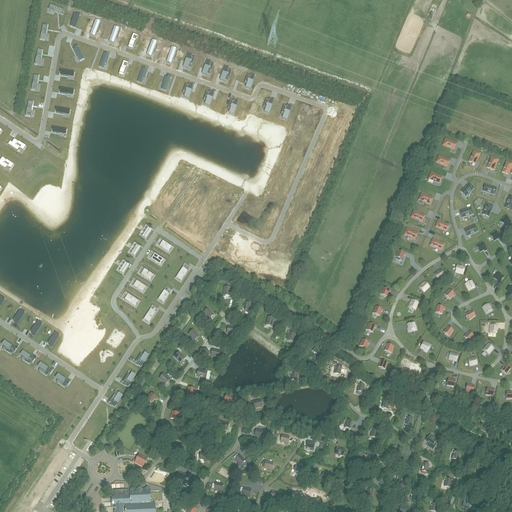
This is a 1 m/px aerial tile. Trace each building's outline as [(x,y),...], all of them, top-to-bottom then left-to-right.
[(50,5),(49,9),(62,14),(64,10),(50,5)] [(73,21),(71,27),(75,28),(80,14),(77,13),(77,15),(74,14),(72,21),(73,21)] [(133,34),(129,45),(133,47),(137,36),(133,34)] [(75,48),(73,49),(76,56),(77,55),(79,61),(84,59),(77,46),(74,47),(75,48)] [(105,53),(99,66),(104,68),(106,63),(109,56),(107,55),(108,54),(105,53)] [(188,54),(183,67),(187,69),(188,66),(191,67),(194,58),(192,57),(192,55),(188,54)] [(207,61),(202,74),(206,75),(207,72),(210,73),(213,65),(210,64),(211,62),(207,61)] [(225,67),(220,80),(224,82),(225,79),(228,80),(231,71),(228,70),(229,68),(225,67)] [(143,68),(138,81),(142,83),(144,77),(145,77),(147,71),(145,70),(146,69),(143,68)] [(247,75),(244,84),(247,85),(246,88),(250,89),(255,76),(251,75),(250,76),(247,75)] [(163,83),(161,89),(166,91),(171,77),(168,76),(167,77),(165,77),(163,83)] [(186,84),(183,94),(185,94),(184,97),(189,99),(193,85),(189,84),(189,85),(186,84)] [(206,92),(204,101),(206,101),(205,105),(210,106),(214,93),(210,91),(210,93),(206,92)] [(266,99),(263,108),(265,109),(264,112),(269,113),(274,100),(269,99),(269,100),(266,99)] [(231,100),(227,109),(230,110),(229,113),(233,115),(238,101),(234,100),(234,101),(231,100)] [(284,106),(281,115),(283,115),(282,118),(287,120),(291,107),(287,105),(287,107),(284,106)] [(10,141),(8,144),(16,150),(18,147),(23,150),(25,146),(18,141),(18,142),(14,139),(12,142),(10,141)] [(443,145),(454,149),(456,144),(450,141),(450,140),(446,139),(443,145)] [(480,154),(474,151),(469,162),(474,164),(477,158),(478,159),(480,154)] [(436,162),(447,166),(449,161),(443,158),(444,158),(439,156),(436,162)] [(0,165),(4,168),(6,166),(9,168),(11,169),(13,164),(6,160),(2,157),(0,160),(0,165)] [(498,160),(492,157),(487,168),(493,170),(495,164),(496,165),(498,160)] [(502,172),(508,175),(510,169),(511,169),(511,166),(511,164),(506,162),(502,172)] [(431,173),(429,179),(440,183),(442,178),(436,175),(436,174),(431,173)] [(465,196),(474,189),(469,184),(465,187),(466,188),(461,192),(465,196)] [(496,188),(492,187),(492,188),(485,185),(483,191),(494,195),(496,188)] [(422,193),(419,200),(430,204),(432,199),(426,196),(426,195),(422,193)] [(488,217),(490,211),(491,211),(493,206),(486,204),(483,215),(488,217)] [(473,214),(471,208),(466,209),(466,210),(460,212),(462,218),(473,214)] [(414,211),(411,217),(422,221),(424,216),(418,214),(419,213),(414,211)] [(503,220),(502,219),(500,222),(502,224),(503,226),(504,225),(506,227),(509,223),(510,224),(511,223),(505,217),(503,220)] [(438,221),(436,227),(446,231),(449,226),(442,223),(443,222),(438,221)] [(467,236),(477,231),(475,225),(470,227),(471,228),(465,230),(467,236)] [(148,227),(142,237),(145,239),(151,230),(148,227)] [(407,228),(404,235),(415,239),(417,234),(411,231),(411,230),(407,228)] [(490,235),(491,238),(492,240),(493,240),(494,242),(498,239),(499,240),(501,238),(495,232),(493,234),(492,233),(490,235)] [(433,239),(431,245),(441,250),(443,244),(437,242),(438,241),(433,239)] [(163,241),(159,246),(168,252),(172,247),(163,241)] [(476,246),(477,249),(478,251),(479,251),(480,253),(484,250),(485,251),(487,250),(482,243),(479,245),(479,244),(476,246)] [(137,245),(131,254),(134,256),(140,247),(137,245)] [(401,260),(401,259),(402,260),(404,255),(405,256),(406,254),(399,251),(397,254),(396,257),(396,258),(397,259),(397,260),(399,261),(400,261),(401,260)] [(154,254),(151,259),(160,265),(164,259),(154,254)] [(125,263),(119,272),(123,274),(129,265),(125,263)] [(463,275),(465,268),(457,266),(455,273),(463,275)] [(183,267),(176,278),(182,281),(188,271),(183,267)] [(144,269),(141,275),(150,281),(154,275),(144,269)] [(438,280),(445,276),(441,270),(434,274),(438,280)] [(502,275),(499,273),(497,275),(496,274),(495,276),(495,277),(494,279),(498,282),(497,283),(499,284),(504,277),(501,275),(502,275)] [(137,281),(133,286),(142,292),(146,287),(137,281)] [(469,291),(475,288),(472,281),(465,284),(469,291)] [(424,293),(430,287),(425,282),(419,287),(424,293)] [(390,293),(391,291),(383,288),(382,291),(380,294),(383,295),(382,296),(385,297),(385,296),(387,297),(389,293),(390,293)] [(164,290),(158,299),(164,303),(170,294),(164,290)] [(455,295),(450,290),(447,293),(447,292),(445,295),(446,297),(448,299),(448,298),(450,300),(453,296),(454,297),(455,295)] [(128,294),(124,300),(135,306),(139,301),(128,294)] [(415,310),(418,303),(412,300),(408,307),(415,310)] [(486,315),(493,311),(489,304),(482,308),(486,315)] [(444,310),(445,308),(437,306),(437,309),(436,309),(435,313),(438,313),(437,314),(440,315),(440,314),(442,314),(443,310),(444,310)] [(382,312),(383,310),(376,307),(374,310),(373,313),(375,314),(375,315),(377,316),(377,315),(379,316),(381,312),(382,312)] [(150,309),(144,319),(149,323),(156,312),(150,309)] [(208,319),(213,315),(208,309),(203,313),(208,319)] [(17,314),(13,320),(15,322),(14,323),(17,325),(25,313),(21,310),(18,315),(17,314)] [(472,319),(472,318),(475,316),(471,310),(469,311),(470,312),(466,314),(467,316),(466,316),(468,319),(468,318),(469,320),(472,319)] [(272,327),(274,319),(268,317),(266,325),(272,327)] [(34,326),(30,332),(32,333),(32,334),(34,336),(42,324),(38,321),(35,326),(34,326)] [(415,326),(414,323),(407,325),(408,329),(407,329),(408,333),(417,331),(416,326),(415,326)] [(375,329),(376,327),(369,324),(368,327),(367,327),(366,330),(368,331),(370,332),(371,332),(372,333),(374,328),(375,329)] [(449,337),(451,334),(453,331),(447,326),(446,328),(447,329),(444,332),(445,334),(447,336),(447,335),(449,337)] [(194,341),(199,337),(194,331),(188,335),(194,341)] [(469,342),(472,339),(471,339),(474,337),(468,331),(467,333),(468,333),(464,337),(466,338),(465,339),(467,341),(467,340),(469,342)] [(52,337),(48,343),(50,344),(49,346),(51,347),(59,335),(55,333),(52,338),(52,337)] [(369,345),(370,343),(362,340),(361,343),(359,346),(362,347),(361,347),(364,348),(366,349),(368,344),(369,345)] [(4,341),(2,345),(4,346),(2,349),(11,355),(12,352),(13,353),(16,349),(4,341)] [(426,343),(424,342),(420,348),(424,351),(423,351),(427,353),(431,346),(426,343)] [(391,353),(393,350),(392,350),(393,347),(386,344),(385,346),(386,346),(385,351),(387,352),(386,352),(389,353),(389,352),(391,353)] [(489,355),(494,349),(488,344),(483,350),(489,355)] [(318,366),(326,355),(318,350),(319,349),(316,347),(316,348),(315,347),(312,351),(314,352),(314,353),(315,354),(315,353),(320,357),(314,364),(318,366)] [(219,358),(220,352),(212,350),(211,356),(219,358)] [(23,351),(20,355),(23,356),(21,359),(29,365),(31,362),(32,363),(35,359),(23,351)] [(141,353),(135,362),(138,363),(137,365),(141,367),(144,363),(149,355),(145,352),(143,355),(141,353)] [(180,363),(184,358),(179,352),(174,357),(180,363)] [(456,362),(458,355),(451,353),(449,360),(456,362)] [(470,367),(477,365),(475,357),(468,359),(470,367)] [(385,370),(386,366),(387,363),(380,360),(379,362),(380,363),(379,367),(381,368),(380,368),(383,369),(385,370)] [(40,363),(38,367),(40,368),(38,371),(47,376),(48,374),(50,375),(52,371),(40,363)] [(507,375),(509,372),(511,369),(505,364),(503,366),(504,367),(501,370),(503,371),(502,372),(504,374),(505,373),(507,375)] [(204,378),(206,372),(198,370),(197,377),(204,378)] [(128,374),(122,382),(125,383),(124,385),(128,387),(131,383),(136,375),(132,372),(130,375),(128,374)] [(58,374),(55,378),(58,380),(56,382),(64,388),(66,385),(67,386),(70,382),(58,374)] [(165,384),(170,380),(164,374),(159,379),(165,384)] [(454,387),(455,379),(453,379),(453,380),(448,379),(448,381),(447,381),(447,383),(447,386),(450,387),(450,386),(454,387)] [(473,393),(474,385),(472,384),(472,386),(467,385),(467,387),(466,386),(466,389),(466,391),(469,392),(473,393)] [(195,392),(196,390),(188,388),(187,391),(186,394),(193,396),(194,391),(195,392)] [(493,396),(494,388),(492,388),(492,389),(487,388),(487,390),(486,390),(486,392),(486,393),(486,395),(489,396),(489,395),(493,396)] [(115,408),(118,403),(123,396),(119,393),(117,395),(115,394),(109,402),(112,404),(111,405),(115,408)] [(157,399),(152,393),(149,396),(146,398),(152,403),(155,399),(156,400),(157,399)] [(230,396),(227,395),(224,402),(226,403),(226,402),(230,404),(231,402),(232,402),(233,400),(232,399),(233,397),(230,396)] [(254,409),(262,407),(260,400),(252,402),(254,409)] [(180,416),(180,414),(172,412),(172,415),(171,415),(170,419),(177,420),(178,416),(180,416)] [(228,430),(229,424),(221,422),(220,429),(228,430)] [(262,439),(263,432),(256,430),(255,436),(259,437),(259,438),(262,439)] [(154,443),(158,437),(152,433),(149,438),(153,441),(152,442),(154,443)] [(430,435),(426,441),(429,443),(427,445),(433,450),(436,446),(434,444),(436,441),(433,440),(434,438),(430,435)] [(288,445),(289,438),(282,436),(281,442),(285,443),(285,444),(288,445)] [(313,451),(315,443),(308,442),(306,447),(311,448),(310,450),(313,451)] [(181,452),(182,445),(175,444),(174,449),(178,450),(178,452),(181,452)] [(207,462),(208,454),(201,453),(200,459),(204,460),(204,461),(207,462)] [(148,459),(140,455),(139,457),(138,457),(135,463),(142,467),(143,464),(144,465),(148,459)] [(239,466),(244,461),(239,456),(235,460),(238,463),(237,464),(239,466)] [(271,471),(273,464),(266,462),(264,468),(269,469),(268,470),(271,471)] [(301,476),(303,468),(296,466),(294,472),(298,473),(298,475),(301,476)] [(183,486),(193,489),(195,481),(193,480),(194,477),(186,474),(186,475),(178,473),(175,481),(183,483),(183,486)] [(329,482),(330,475),(323,473),(322,479),(326,480),(326,482),(329,482)] [(221,492),(223,485),(216,483),(214,489),(219,490),(218,492),(221,492)] [(155,511),(155,504),(150,504),(150,489),(149,489),(147,488),(145,490),(141,490),(139,489),(138,490),(134,490),(132,489),(130,490),(130,492),(128,492),(128,491),(114,491),(115,497),(115,498),(112,498),(112,502),(115,502),(115,507),(115,511),(122,511),(123,511),(122,511),(155,511)] [(249,497),(251,490),(244,488),(242,494),(247,495),(246,497),(249,497)] [(278,501),(279,494),(272,492),(271,498),(275,499),(275,500),(278,501)]
